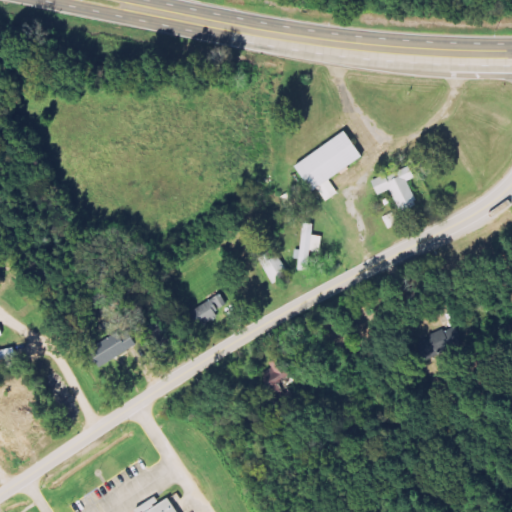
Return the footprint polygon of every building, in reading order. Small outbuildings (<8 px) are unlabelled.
[(334,180),(369,157),(352,131),(300,165),(317,192),(323,189),(331,202),(343,193),(334,180)] [(395,190),(406,213),(423,205),(412,181),(420,178),(414,165),(378,182),(383,195),(395,190)] [(325,252),(327,236),(317,235),(318,224),(307,223),(305,250),(299,250),(298,259),(303,260),(303,271),(313,272),(315,251),(325,252)] [(264,259),(278,285),(294,276),(284,256),(274,261),(271,255),(264,259)] [(223,315),(220,311),(231,304),(225,294),(195,312),(204,327),(223,315)] [(0,337),(8,336),(5,324),(0,325),(0,337)] [(423,362),(465,345),(458,326),(416,344),(423,362)] [(142,347),(133,328),(95,348),(104,366),(142,347)] [(0,352),(0,361),(21,357),(19,348),(0,352)] [(278,404),(292,399),(287,381),(294,379),(289,364),(278,368),(268,371),(278,404)] [(184,511),(176,498),(165,504),(161,498),(139,511),(140,511),(184,511)]
